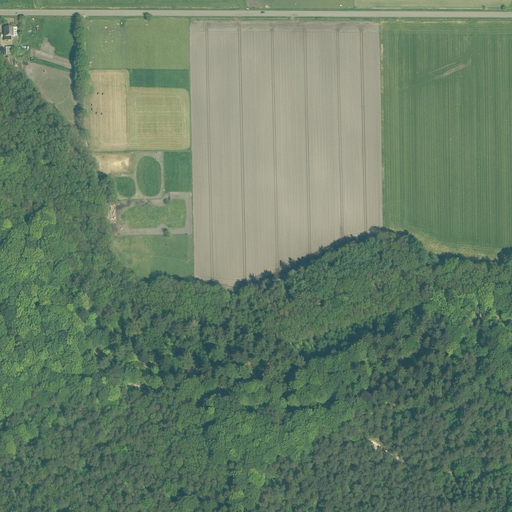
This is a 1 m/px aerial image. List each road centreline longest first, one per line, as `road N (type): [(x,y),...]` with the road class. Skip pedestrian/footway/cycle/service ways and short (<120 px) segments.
road 1 (unclassified): [(511,15),(0,12)]
road 2 (track): [(121,269),(145,284),(242,293),(361,245),(397,240),(442,266),(511,271)]
road 3 (track): [(80,13),(85,145),(121,269)]
